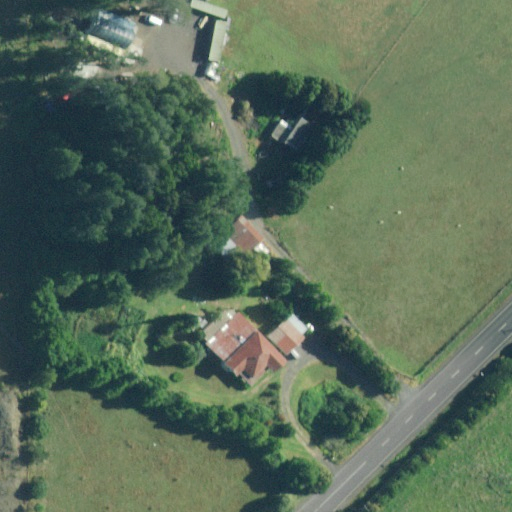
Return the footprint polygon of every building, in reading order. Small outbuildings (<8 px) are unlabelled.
[(288,150),(304,125),(293,117),(287,127),(276,119),(265,135),(288,150)] [(257,238),(234,215),(217,232),(223,238),(212,250),(229,266),(257,238)] [(230,311),(227,315),(225,316),(218,309),(210,317),(203,324),(193,334),(200,341),(198,344),(216,362),(213,364),(226,377),(230,373),(243,386),(256,372),(259,369),(264,374),(277,360),(247,330),(248,329),(230,311)] [(281,355),(299,337),(296,334),(302,328),(286,313),(280,319),(279,318),(262,335),(278,352),(280,354),(281,355)] [(360,394),(339,373),(332,380),(354,401),(360,394)] [(338,398),(329,387),(306,406),(315,416),(338,398)]
